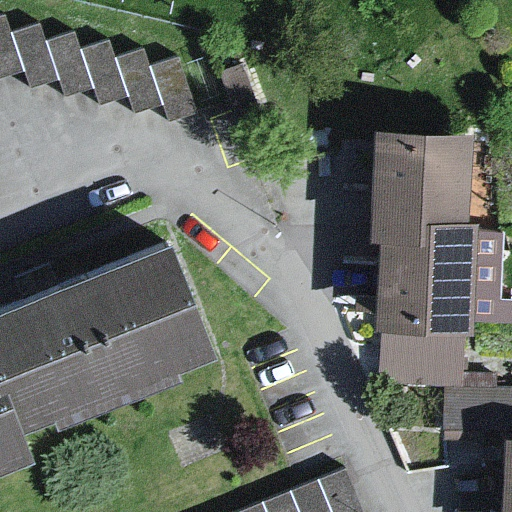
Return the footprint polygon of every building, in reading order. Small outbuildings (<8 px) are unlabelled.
[(3,24),(0,24),(0,83),(19,78),(3,24)] [(39,35),(10,43),(26,98),(55,89),(39,35)] [(72,39),(43,48),(59,103),(88,94),(78,58),(72,39)] [(106,49),(78,58),(88,94),(93,112),(122,104),(106,49)] [(141,58),(112,67),(128,121),(157,113),(141,58)] [(179,67),(150,76),(167,130),(196,122),(179,67)] [(459,141),(360,140),(359,245),(367,245),(408,243),(410,224),(455,232),(459,141)] [(463,269),(455,232),(410,224),(408,243),(367,245),(359,342),(418,345),(423,338),(460,340),(470,275),(463,269)] [(0,311),(0,428),(4,438),(156,388),(159,368),(194,363),(150,253),(0,311)] [(0,470),(14,467),(4,438),(0,428),(0,470)] [(511,511),(511,443),(493,441),(488,511),(511,511)]
